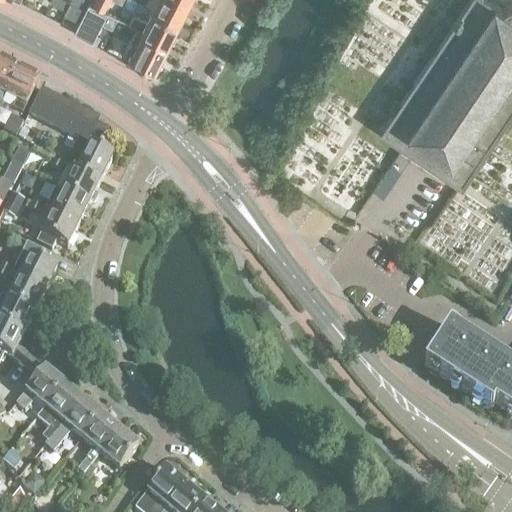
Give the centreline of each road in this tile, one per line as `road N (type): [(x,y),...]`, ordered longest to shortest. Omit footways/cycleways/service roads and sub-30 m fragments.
road 1 (secondary): [(511,476),(390,392),(165,118)]
road 2 (residential): [(170,435),(108,354),(93,283),(97,255),(165,118)]
road 3 (secondary): [(165,118),(0,26)]
road 4 (residential): [(165,118),(228,0)]
road 5 (residential): [(269,511),(170,435)]
